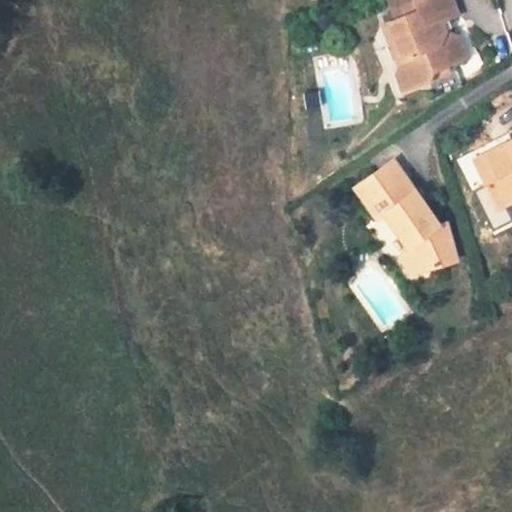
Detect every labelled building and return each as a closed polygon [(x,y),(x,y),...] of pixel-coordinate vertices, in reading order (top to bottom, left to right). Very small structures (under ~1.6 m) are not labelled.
[(399,40),(404,54),(396,73),(402,89),(428,79),(430,69),(446,63),(464,56),(456,35),(445,30),(440,18),(456,12),(451,0),(412,0),(393,7),(397,19),(385,24),(392,43),(399,40)] [(446,63),(430,69),(428,79),(449,71),(446,63)] [(486,184),(498,206),(508,201),(511,199),(511,139),(505,142),(508,147),(502,149),(495,147),(483,152),(497,179),(486,184)] [(473,158),(486,184),(497,179),(483,152),(473,158)] [(396,228),(406,241),(400,255),(411,271),(415,269),(439,263),(437,255),(455,250),(447,219),(440,221),(428,205),(418,213),(406,195),(417,188),(395,158),(355,184),(367,201),(381,191),(391,205),(384,209),(385,210),(396,228)] [(428,205),(417,188),(406,195),(418,213),(428,205)] [(367,201),(376,215),(384,209),(391,205),(381,191),(367,201)] [(455,250),(437,255),(439,263),(458,258),(455,250)] [(420,287),(444,281),(439,263),(415,269),(420,287)]
